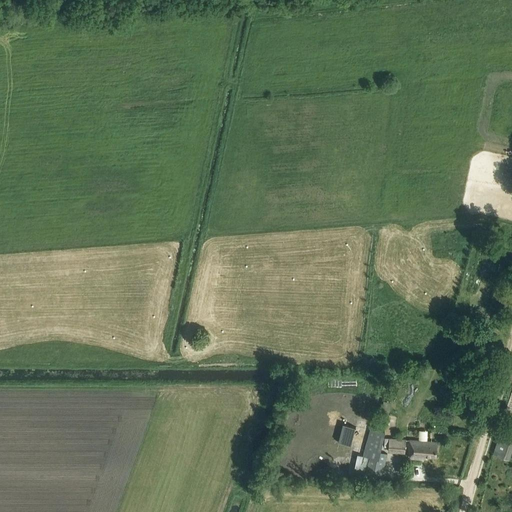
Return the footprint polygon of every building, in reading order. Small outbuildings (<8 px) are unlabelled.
[(511,422),(506,420),(494,454),(509,459),(511,450),(511,422)] [(339,441),(352,445),(357,426),(344,422),(339,441)] [(357,455),(353,470),(374,475),(375,473),(382,474),(387,454),(381,452),(385,432),(370,428),(363,456),(357,455)] [(406,439),(389,437),(384,437),(384,447),(385,447),(384,450),(388,450),(388,453),(405,454),(406,439)] [(436,456),(437,442),(410,439),(408,457),(421,459),(422,456),(436,456)]
